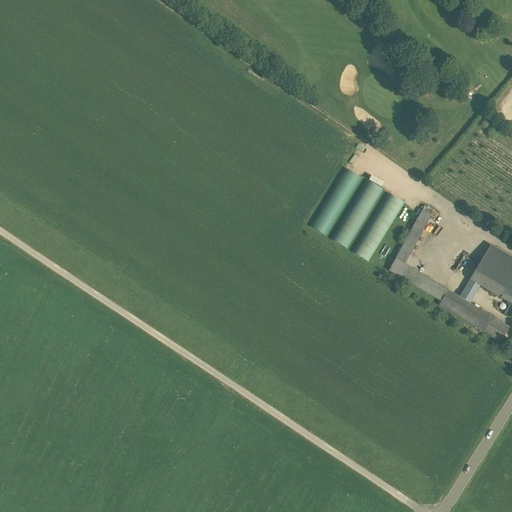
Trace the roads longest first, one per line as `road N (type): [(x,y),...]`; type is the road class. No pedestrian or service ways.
road 1 (track): [(0,231),(420,511)]
road 2 (track): [(385,160),(156,0)]
road 3 (secondary): [(511,399),(441,511)]
